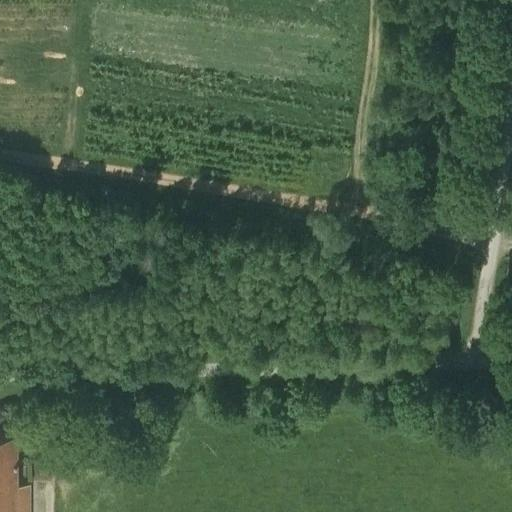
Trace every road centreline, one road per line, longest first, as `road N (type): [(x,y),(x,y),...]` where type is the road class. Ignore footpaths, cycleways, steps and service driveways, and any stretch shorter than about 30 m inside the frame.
road 1 (unclassified): [(0,371),(484,356),(511,177)]
road 2 (track): [(384,216),(0,153)]
road 3 (track): [(360,212),(377,0)]
